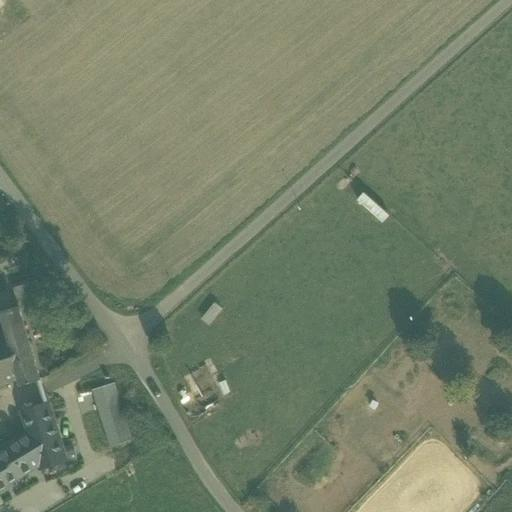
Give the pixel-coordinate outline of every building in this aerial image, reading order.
[(35,281),(11,288),(15,302),(40,294),(35,281)] [(18,307),(0,312),(0,326),(1,331),(0,331),(0,379),(1,384),(19,379),(20,385),(39,379),(18,307)] [(114,383),(93,390),(111,447),(132,440),(114,383)] [(47,402),(23,412),(30,433),(40,463),(63,453),(47,402)] [(0,451),(0,487),(40,464),(40,463),(30,433),(0,451)]
